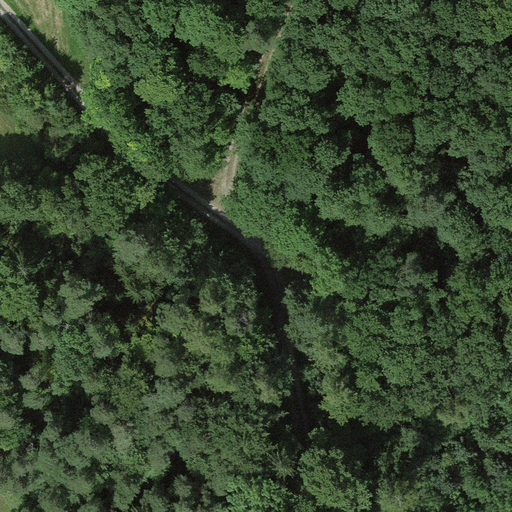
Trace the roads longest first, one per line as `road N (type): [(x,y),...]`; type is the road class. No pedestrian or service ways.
road 1 (track): [(0,0),(141,165),(276,260),(438,317),(511,356)]
road 2 (track): [(276,260),(308,482),(301,511)]
road 3 (track): [(214,213),(265,54),(291,0)]
